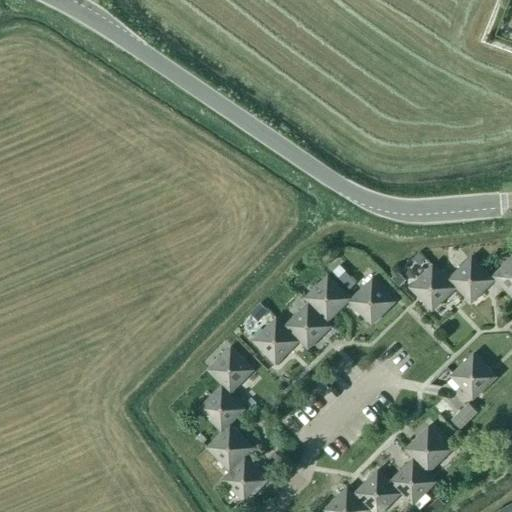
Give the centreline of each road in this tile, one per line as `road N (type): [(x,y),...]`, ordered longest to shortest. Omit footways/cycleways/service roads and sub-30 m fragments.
road 1 (tertiary): [(511,201),(415,210),(360,197),(54,0)]
road 2 (residential): [(268,511),(304,478),(313,444),(371,385),(384,384)]
